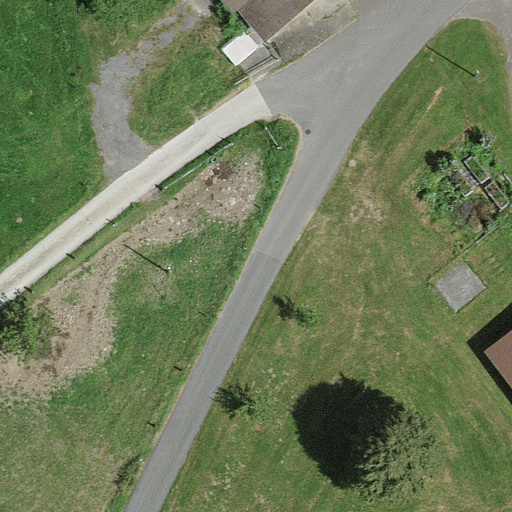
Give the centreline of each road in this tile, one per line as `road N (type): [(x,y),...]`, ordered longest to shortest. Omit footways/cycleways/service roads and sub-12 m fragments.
road 1 (unclassified): [(438,0),(384,55),(339,124),(141,511)]
road 2 (track): [(384,55),(244,111),(102,210),(0,297)]
